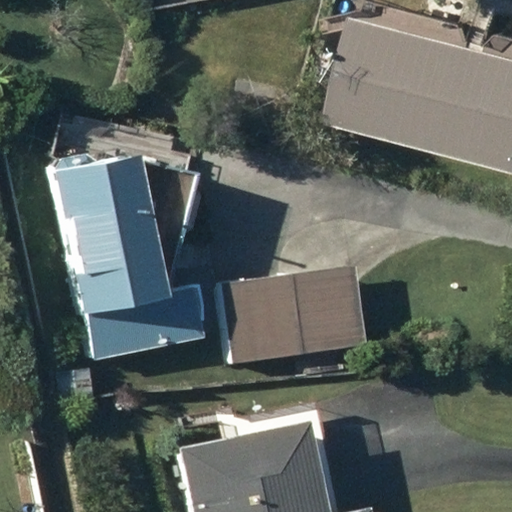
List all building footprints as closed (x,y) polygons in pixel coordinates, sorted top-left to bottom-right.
[(511,47),(379,11),(352,110),(511,154),(511,47)] [(79,270),(71,271),(78,309),(82,309),(91,356),(202,334),(192,282),(162,288),(135,149),(67,163),(66,157),(49,161),(60,213),(67,211),(79,270)] [(350,261),(217,285),(230,363),(364,340),(350,261)] [(84,366),(52,370),(56,395),(88,391),(84,366)] [(322,511),(305,420),(176,445),(189,511),(368,511),(367,505),(330,511),(322,511)]
